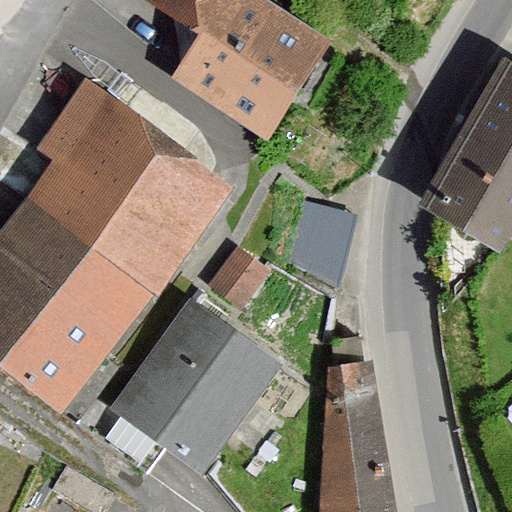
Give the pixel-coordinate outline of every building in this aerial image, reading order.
[(264,0),(140,0),(137,4),(191,38),(162,84),(261,147),(325,47),(261,6),(264,0)] [(511,227),(511,66),(511,67),(422,211),(495,256),(511,227)] [(0,370),(59,416),(229,196),(83,84),(29,154),(49,169),(0,231),(0,370)] [(345,268),(356,201),(302,191),(290,259),(345,268)] [(278,371),(184,304),(104,415),(198,482),(278,371)] [(396,511),(372,363),(325,369),(318,511),(396,511)]
